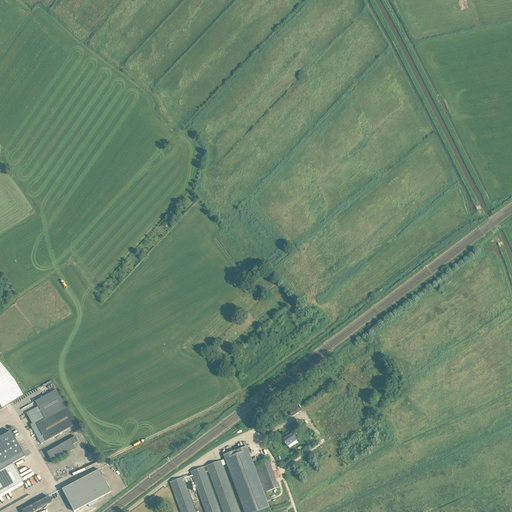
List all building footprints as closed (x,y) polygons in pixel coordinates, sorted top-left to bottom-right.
[(0,410),(1,409),(11,403),(23,396),(20,391),(16,383),(5,370),(0,364),(0,410)] [(351,419),(362,412),(346,387),(312,409),(308,418),(316,430),(321,432),(328,428),(337,431),(338,433),(335,435),(334,436),(327,441),(329,445),(335,441),(337,437),(339,438),(340,437),(342,431),(340,430),(341,427),(350,421),(351,419)] [(66,406),(55,389),(54,391),(39,399),(35,401),(38,407),(27,413),(34,425),(31,426),(41,444),(45,441),(76,424),(66,406)] [(291,408),(295,413),(301,409),(298,404),(291,408)] [(281,437),(283,440),(287,447),(298,439),(293,433),(291,430),(281,437)] [(0,470),(12,463),(25,456),(22,452),(10,431),(0,436),(0,470)] [(75,436),(51,450),(46,452),(52,462),(75,449),(73,444),(78,441),(75,436)] [(225,459),(243,511),(256,511),(269,507),(253,463),(251,456),(247,446),(223,455),(225,459)] [(254,464),(265,493),(279,488),(268,459),(254,464)] [(191,472),(192,475),(196,484),(205,511),(220,511),(210,484),(206,472),(209,471),(213,484),(223,511),(238,511),(229,484),(222,466),(225,465),(224,460),(204,467),(191,472)] [(0,494),(22,482),(12,463),(0,470),(0,494)] [(79,508),(73,511),(74,511),(111,491),(99,469),(62,489),(68,486),(79,508)] [(172,489),(181,511),(195,511),(184,483),(184,480),(183,478),(169,483),(170,484),(171,484),(172,489)] [(22,510),(22,511),(33,511),(43,507),(44,509),(45,508),(47,506),(47,504),(48,504),(52,502),(48,496),(22,510)]
